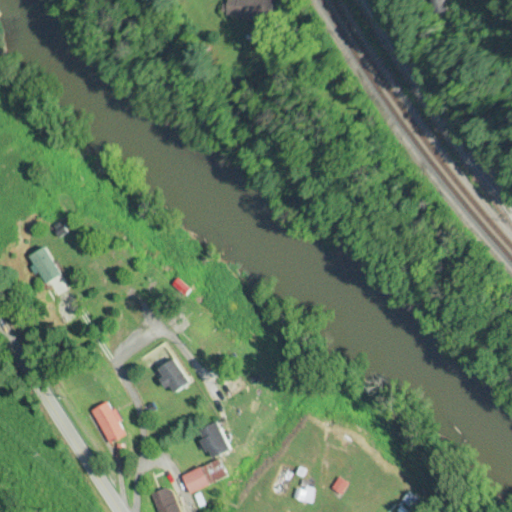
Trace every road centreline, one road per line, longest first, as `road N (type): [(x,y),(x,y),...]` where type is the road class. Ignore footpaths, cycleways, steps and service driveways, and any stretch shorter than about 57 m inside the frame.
road 1 (primary): [(511,204),(366,0)]
road 2 (secondary): [(121,511),(0,329)]
road 3 (residential): [(135,511),(143,442),(124,383),(102,348)]
